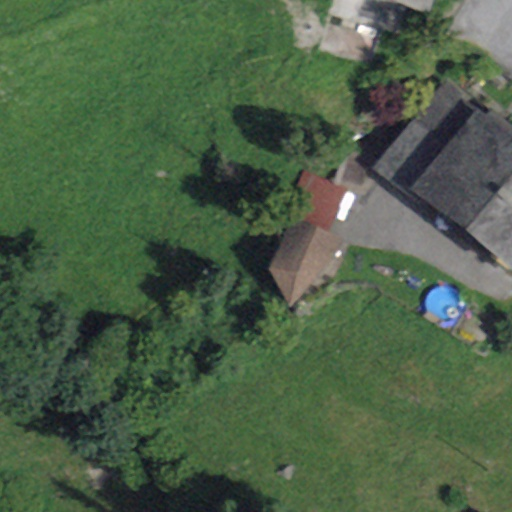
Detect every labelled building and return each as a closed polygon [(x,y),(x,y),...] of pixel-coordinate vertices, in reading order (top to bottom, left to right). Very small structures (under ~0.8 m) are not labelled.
[(434,184),(511,247),(511,143),(485,122),(457,99),(462,88),(455,82),(385,164),(425,196),(434,184)] [(511,143),(511,121),(496,108),(485,122),(511,143)] [(293,203),(329,219),(346,182),(310,165),(293,203)] [(511,266),(511,247),(434,184),(425,196),(511,266)] [(298,218),(277,264),(295,297),(335,249),(340,238),(298,218)]
